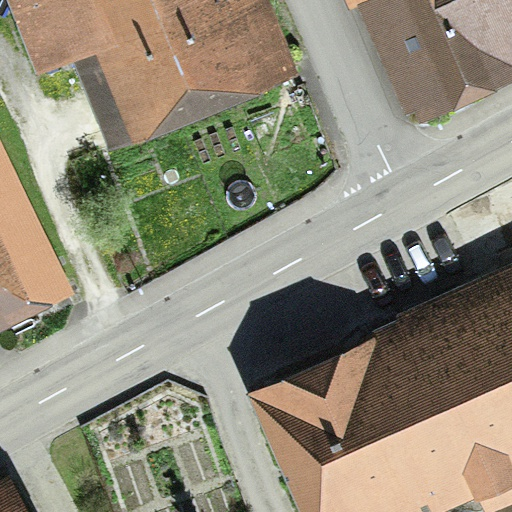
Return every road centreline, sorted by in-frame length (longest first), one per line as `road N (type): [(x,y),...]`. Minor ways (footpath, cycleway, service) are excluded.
road 1 (tertiary): [(0,422),(401,201)]
road 2 (residential): [(401,201),(320,0)]
road 3 (tertiary): [(401,201),(511,139)]
